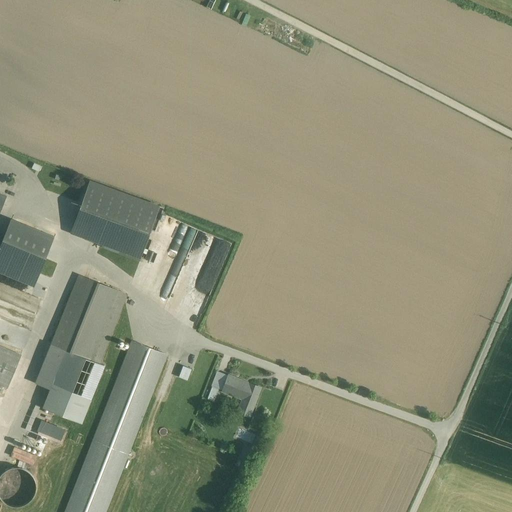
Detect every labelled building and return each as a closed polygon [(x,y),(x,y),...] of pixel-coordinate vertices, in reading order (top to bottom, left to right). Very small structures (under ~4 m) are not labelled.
[(159,206),(90,181),(71,233),(140,258),(159,206)] [(54,237),(12,219),(12,220),(10,220),(7,228),(50,247),(54,237)] [(171,297),(195,231),(182,226),(158,292),(171,297)] [(50,247),(7,228),(5,233),(6,233),(2,244),(0,242),(0,271),(34,286),(35,282),(49,248),(49,249),(50,247)] [(79,275),(51,344),(66,350),(89,359),(117,291),(79,275)] [(117,291),(89,359),(66,350),(53,384),(90,399),(104,365),(99,364),(127,294),(117,291)] [(134,342),(67,511),(103,511),(165,354),(134,342)] [(53,384),(66,350),(51,344),(35,383),(51,389),(53,384)] [(20,357),(0,348),(0,383),(8,387),(20,357)] [(181,365),(177,376),(186,379),(190,368),(181,365)] [(261,388),(229,376),(223,391),(245,400),(241,411),(239,410),(238,412),(250,416),(261,388)] [(90,399),(53,384),(51,389),(43,408),(80,423),(90,399)] [(212,387),(207,400),(214,402),(219,389),(212,387)] [(62,440),(63,428),(39,425),(38,438),(62,440)] [(11,447),(9,457),(35,463),(37,453),(11,447)] [(18,468),(16,468),(12,468),(10,469),(8,469),(5,471),(3,472),(2,474),(0,476),(0,475),(0,498),(2,500),(3,502),(5,503),(7,504),(9,505),(12,506),(16,507),(20,506),(22,506),(24,505),(27,503),(29,501),(31,500),(32,498),(33,497),(34,495),(35,492),(35,490),(36,487),(35,483),(35,481),(34,480),(33,479),(32,476),(30,474),(28,472),(26,471),(25,470),(23,469),(21,468),(18,468)]
